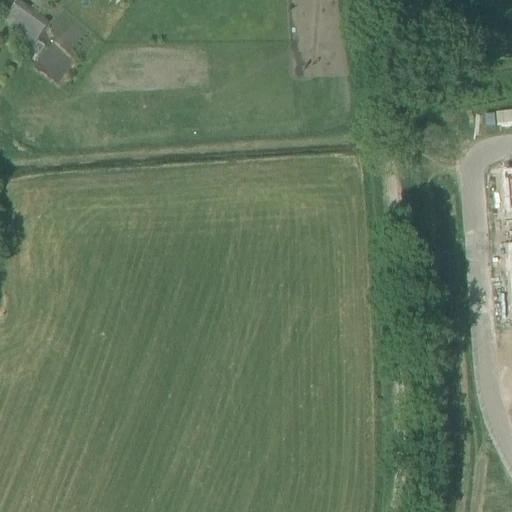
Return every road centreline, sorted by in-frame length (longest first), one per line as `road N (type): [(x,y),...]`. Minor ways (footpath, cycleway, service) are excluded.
road 1 (track): [(359,0),(388,167),(396,511)]
road 2 (residential): [(511,456),(483,366),(471,146),(511,146)]
